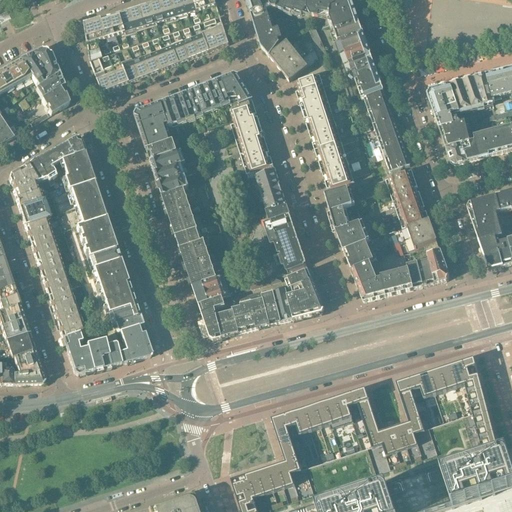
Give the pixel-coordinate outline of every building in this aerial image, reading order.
[(181,0),(172,0),(171,1),(177,22),(178,21),(187,19),(187,16),(181,0)] [(192,0),(181,0),(187,16),(197,13),(192,0)] [(203,0),(192,0),(197,13),(206,10),(203,0)] [(203,0),(206,10),(216,7),(213,0),(203,0)] [(273,32),(268,14),(265,7),(271,7),(271,10),(277,11),(281,0),(245,0),(261,50),(269,59),(273,54),(280,46),(279,41),(281,40),(278,31),(276,31),(273,32)] [(359,24),(350,0),(349,0),(281,0),(277,11),(284,14),(285,12),(293,16),(294,14),(303,17),(307,12),(310,19),(329,21),(330,21),(334,32),(359,24)] [(171,1),(160,4),(166,22),(167,26),(177,23),(177,22),(171,1)] [(160,4),(150,7),(156,26),(156,25),(165,23),(166,22),(160,4)] [(150,7),(140,10),(146,31),(156,28),(156,26),(150,7)] [(140,10),(129,13),(136,34),(146,31),(140,10)] [(129,13),(119,16),(125,35),(126,38),(136,35),(136,34),(129,13)] [(119,16),(110,19),(115,38),(124,35),(125,35),(119,16)] [(115,38),(110,19),(101,21),(101,22),(106,40),(115,38)] [(101,22),(91,24),(97,43),(106,40),(101,22)] [(86,26),(85,29),(87,46),(89,61),(90,64),(99,61),(102,60),(101,57),(97,43),(91,24),(87,26),(86,26)] [(334,32),(330,33),(334,45),(338,44),(363,35),(359,24),(334,32)] [(223,29),(213,32),(220,51),(226,48),(228,44),(223,29)] [(213,32),(203,36),(210,55),(220,51),(213,32)] [(338,44),(334,45),(342,67),(349,65),(370,57),(363,35),(338,44)] [(210,55),(203,36),(192,40),(200,59),(210,55)] [(183,44),(182,44),(189,63),(200,59),(192,40),(183,44)] [(182,42),(171,46),(172,48),(179,66),(189,63),(182,44),(182,42)] [(276,68),(295,53),(287,44),(273,55),(273,54),(269,59),(276,68)] [(172,48),(162,52),(169,70),(179,66),(172,48)] [(162,52),(152,56),(159,74),(169,70),(162,52)] [(57,77),(49,57),(40,53),(32,57),(20,63),(31,79),(38,90),(57,77)] [(283,76),(301,62),(295,53),(276,68),(283,76)] [(152,56),(142,60),(149,78),(159,74),(152,56)] [(349,65),(342,67),(346,76),(352,74),(374,66),(370,57),(349,65)] [(133,64),(132,64),(139,82),(149,78),(142,60),(133,64)] [(99,61),(90,64),(95,78),(102,94),(101,94),(105,96),(105,95),(111,93),(103,71),(99,61)] [(131,61),(121,64),(129,86),(139,82),(132,64),(131,61)] [(293,82),(308,70),(301,62),(283,76),(289,84),(291,83),(293,82)] [(31,79),(20,63),(11,68),(22,84),(31,79)] [(121,64),(112,68),(120,90),(129,86),(121,64)] [(352,74),(346,76),(349,86),(355,84),(377,76),(374,66),(352,74)] [(22,84),(11,68),(3,72),(14,89),(22,84)] [(112,68),(103,71),(111,93),(120,90),(112,68)] [(511,95),(511,70),(485,78),(492,100),(511,95)] [(14,89),(3,72),(0,73),(0,84),(6,93),(14,89)] [(355,84),(349,86),(354,100),(360,98),(362,103),(365,103),(384,96),(381,86),(377,76),(355,84)] [(59,91),(63,89),(57,77),(38,90),(35,92),(38,91),(44,100),(41,102),(59,91)] [(234,77),(220,83),(227,100),(245,92),(237,79),(234,77)] [(329,106),(322,86),(319,77),(293,85),(294,88),(297,87),(299,93),(296,95),(298,102),(297,104),(298,107),(300,108),(302,115),(329,106)] [(493,106),(492,100),(485,78),(474,80),(482,107),(483,108),(493,106)] [(474,80),(462,84),(470,110),(482,107),(474,80)] [(220,83),(212,86),(220,109),(229,106),(227,100),(220,83)] [(470,110),(462,84),(430,92),(427,97),(435,119),(451,115),(470,110)] [(203,89),(212,112),(213,115),(219,112),(218,110),(220,109),(212,86),(203,89)] [(203,89),(195,93),(203,116),(212,112),(203,89)] [(59,91),(41,102),(41,103),(45,110),(47,109),(49,112),(47,113),(50,118),(68,107),(65,97),(63,98),(59,91)] [(252,103),(245,92),(227,100),(229,106),(230,108),(234,106),(235,109),(252,103)] [(203,116),(195,93),(186,96),(195,119),(202,116),(203,116)] [(195,119),(186,96),(178,99),(186,122),(195,119)] [(384,96),(365,103),(369,114),(388,107),(384,96)] [(186,122),(178,99),(169,103),(177,126),(182,124),(186,122)] [(161,106),(164,118),(166,122),(168,129),(177,126),(169,103),(161,106)] [(258,122),(259,120),(258,117),(256,116),(252,103),(235,109),(236,110),(229,112),(234,126),(230,127),(233,137),(260,128),(258,122)] [(137,115),(135,119),(138,127),(164,118),(161,106),(137,115)] [(335,126),(332,116),(329,106),(302,115),(304,122),(303,124),(304,126),(306,127),(309,134),(335,126)] [(388,107),(369,114),(373,125),(392,118),(388,107)] [(511,112),(510,113),(483,120),(484,125),(511,117),(511,112)] [(452,122),(452,120),(451,115),(435,119),(445,149),(462,145),(469,143),(466,131),(468,131),(467,125),(465,125),(465,124),(458,126),(457,120),(452,122)] [(30,125),(32,129),(48,119),(46,116),(30,125)] [(168,144),(164,132),(161,123),(166,122),(164,118),(138,127),(146,152),(168,144)] [(392,118),(373,125),(377,137),(396,130),(392,118)] [(511,153),(511,119),(510,120),(511,129),(504,131),(503,125),(492,128),(494,134),(474,139),(475,144),(480,162),(511,153)] [(0,147),(13,141),(0,121),(0,147)] [(335,126),(309,134),(311,141),(310,142),(309,143),(310,146),(312,146),(315,154),(341,145),(335,126)] [(26,127),(16,134),(18,138),(29,131),(26,127)] [(260,128),(233,137),(240,157),(266,148),(264,141),(265,139),(264,136),(262,136),(260,128)] [(396,130),(377,137),(384,158),(404,151),(396,130)] [(76,141),(67,146),(73,158),(83,153),(80,142),(76,141)] [(176,154),(174,146),(173,143),(168,144),(146,152),(150,163),(176,154)] [(480,162),(475,144),(470,145),(469,143),(462,145),(467,165),(480,162)] [(341,145),(315,154),(317,161),(316,163),(317,165),(318,166),(319,166),(321,174),(348,165),(341,145)] [(462,145),(445,149),(451,166),(455,168),(467,165),(462,145)] [(73,158),(67,146),(43,158),(50,170),(59,165),(73,158)] [(266,148),(240,157),(246,177),(273,168),(270,160),(272,158),(271,156),(268,155),(266,148)] [(404,151),(384,158),(390,175),(410,168),(404,151)] [(94,183),(90,171),(83,153),(73,158),(59,165),(61,172),(64,171),(65,175),(61,176),(66,192),(70,191),(94,183)] [(184,165),(180,153),(176,154),(150,163),(154,175),(184,165)] [(55,177),(50,170),(43,158),(35,163),(46,180),(50,187),(54,184),(51,180),(55,177)] [(183,178),(194,175),(197,171),(194,162),(184,165),(154,175),(158,187),(183,178)] [(35,163),(26,168),(36,184),(46,180),(35,163)] [(348,165),(321,174),(323,181),(322,182),(323,185),(325,186),(327,193),(354,185),(348,165)] [(26,168),(10,178),(8,182),(12,192),(34,184),(36,184),(26,168)] [(367,169),(351,174),(353,181),(369,175),(367,169)] [(389,181),(412,173),(411,171),(388,179),(389,181)] [(307,269),(274,173),(248,181),(262,225),(269,222),(271,228),(265,230),(266,233),(267,235),(270,244),(271,248),(272,250),(276,248),(279,259),(282,258),(283,262),(280,262),(283,271),(286,270),(288,276),(304,270),(307,269)] [(389,181),(385,182),(389,192),(415,183),(412,173),(389,181)] [(186,190),(183,178),(158,187),(162,198),(184,191),(186,190)] [(373,187),(375,193),(387,189),(385,182),(373,187)] [(94,183),(70,191),(71,196),(68,197),(70,205),(74,204),(76,209),(100,201),(94,183)] [(415,183),(389,192),(395,212),(422,202),(419,195),(420,195),(421,193),(420,191),(418,190),(415,183)] [(34,184),(12,192),(15,201),(37,193),(34,184)] [(192,215),(184,191),(162,198),(170,222),(192,215)] [(358,216),(355,208),(356,208),(356,206),(354,207),(350,192),(351,192),(351,191),(328,197),(325,198),(336,234),(361,225),(358,217),(359,216),(359,215),(358,216)] [(38,193),(37,193),(15,201),(18,210),(43,202),(42,198),(40,199),(38,193)] [(511,194),(496,199),(500,213),(511,210),(511,212),(511,194)] [(502,237),(496,214),(500,213),(496,199),(469,206),(467,210),(479,244),(495,239),(502,237)] [(105,219),(100,201),(76,209),(82,226),(105,219)] [(43,202),(18,210),(24,228),(47,221),(49,220),(48,216),(45,216),(42,206),(45,206),(43,202)] [(424,209),(422,202),(395,212),(402,231),(407,229),(429,222),(426,214),(427,213),(427,210),(425,209),(424,209)] [(394,210),(381,214),(383,218),(396,214),(394,210)] [(197,231),(192,215),(170,222),(175,238),(197,231)] [(105,219),(82,226),(76,228),(77,233),(83,231),(84,237),(109,229),(105,219)] [(47,221),(24,228),(27,237),(50,230),(47,221)] [(429,222),(407,229),(410,240),(432,233),(429,222)] [(362,224),(361,225),(336,234),(343,254),(369,243),(362,224)] [(109,229),(84,237),(79,239),(81,244),(87,242),(88,247),(83,249),(87,260),(116,250),(109,229)] [(50,230),(27,237),(30,246),(53,238),(50,230)] [(197,231),(175,238),(179,251),(200,245),(196,232),(197,231)] [(432,233),(410,240),(414,251),(424,248),(436,243),(432,233)] [(495,239),(479,244),(488,270),(492,272),(511,266),(511,236),(507,238),(508,243),(497,246),(495,239)] [(53,238),(30,246),(33,255),(55,247),(53,238)] [(200,245),(179,251),(180,253),(182,260),(185,266),(187,275),(190,281),(192,289),(221,280),(220,276),(215,277),(211,267),(216,265),(215,264),(214,262),(213,258),(209,259),(205,248),(209,247),(208,242),(200,245)] [(436,243),(424,248),(427,257),(440,253),(436,243)] [(365,244),(344,254),(351,271),(375,259),(370,247),(367,248),(365,244)] [(55,247),(33,255),(36,263),(58,256),(55,247)] [(116,250),(87,260),(88,264),(93,263),(95,269),(120,261),(116,250)] [(449,279),(444,265),(440,253),(427,257),(428,261),(429,262),(423,264),(429,288),(446,283),(449,279)] [(58,256),(36,263),(39,271),(61,264),(58,256)] [(381,279),(379,269),(375,259),(351,271),(360,294),(382,285),(381,279)] [(120,261),(95,269),(90,271),(92,276),(97,274),(99,280),(94,282),(96,287),(101,285),(103,292),(127,284),(120,261)] [(429,288),(423,264),(421,264),(420,261),(417,262),(418,265),(407,268),(408,273),(413,292),(429,288)] [(61,264),(39,271),(41,280),(64,273),(61,264)] [(0,282),(10,280),(6,269),(0,270),(0,282)] [(64,273),(41,280),(44,289),(67,281),(64,273)] [(413,292),(408,273),(381,279),(382,285),(386,299),(413,292)] [(287,299),(289,305),(293,323),(322,315),(324,312),(318,298),(308,274),(288,282),(292,293),(293,298),(287,299)] [(230,298),(228,292),(226,284),(224,279),(221,280),(192,289),(198,308),(222,300),(227,299),(230,298)] [(0,293),(13,289),(10,280),(0,282),(0,293)] [(239,289),(236,290),(238,295),(282,283),(278,281),(276,281),(275,281),(273,281),(269,280),(260,283),(239,289)] [(67,281),(44,289),(48,298),(70,291),(73,289),(72,286),(69,287),(67,281)] [(127,284),(103,292),(98,293),(100,298),(105,297),(107,303),(102,305),(104,310),(108,309),(111,315),(135,306),(127,284)] [(386,299),(382,285),(360,294),(363,302),(366,304),(386,299)] [(13,289),(0,293),(0,303),(16,298),(13,289)] [(70,291),(48,298),(50,307),(72,299),(70,291)] [(293,323),(289,305),(287,299),(287,296),(286,293),(262,299),(263,303),(265,311),(270,329),(293,323)] [(16,298),(0,303),(0,306),(2,314),(19,309),(16,298)] [(72,299),(50,307),(53,315),(75,308),(72,299)] [(225,308),(224,305),(222,300),(198,308),(201,315),(225,308)] [(270,329),(265,311),(263,303),(241,309),(241,311),(233,313),(233,314),(239,337),(270,329)] [(81,307),(86,323),(91,321),(86,305),(81,307)] [(135,306),(111,315),(106,316),(108,321),(112,320),(115,326),(139,318),(135,306)] [(233,314),(233,313),(231,307),(225,309),(225,308),(201,315),(210,341),(213,343),(239,337),(233,314)] [(78,316),(75,308),(53,315),(56,324),(78,316)] [(2,314),(0,314),(0,328),(5,343),(29,336),(20,309),(19,309),(2,314)] [(78,316),(56,324),(59,333),(81,325),(78,316)] [(139,318),(115,326),(112,327),(116,340),(120,339),(122,344),(145,336),(139,318)] [(81,325),(59,333),(62,341),(79,336),(88,333),(86,328),(82,329),(81,325)] [(5,343),(0,344),(0,361),(10,359),(10,361),(13,360),(35,354),(29,336),(5,343)] [(81,345),(79,336),(62,341),(74,376),(77,378),(93,374),(87,351),(78,353),(76,347),(81,345)] [(145,336),(122,344),(123,349),(121,350),(122,355),(148,346),(145,336)] [(121,367),(117,351),(116,347),(115,345),(109,347),(107,342),(104,343),(103,342),(100,343),(101,346),(90,349),(90,346),(86,347),(87,351),(93,374),(121,367)] [(148,346),(122,355),(121,350),(117,351),(121,367),(150,360),(151,356),(148,346)] [(35,354),(13,360),(16,370),(38,363),(35,354)] [(362,367),(373,364),(371,355),(359,358),(362,367)] [(474,361),(397,386),(408,425),(380,435),(365,391),(271,422),(285,466),(230,483),(239,511),(448,511),(452,511),(453,511),(511,492),(511,472),(506,455),(500,457),(496,446),(494,438),(493,434),(491,426),(487,411),(485,403),(481,388),(479,380),(474,361)] [(38,363),(16,370),(18,377),(42,374),(38,363)] [(4,366),(1,366),(1,388),(11,388),(12,377),(12,375),(9,372),(4,371),(4,366)] [(244,398),(325,379),(322,367),(241,386),(244,398)] [(12,377),(11,388),(15,387),(16,387),(17,387),(20,387),(42,387),(45,383),(42,374),(18,377),(12,377)] [(197,511),(195,503),(194,502),(194,501),(193,501),(192,500),(191,500),(191,499),(190,499),(189,499),(188,499),(159,509),(149,511),(197,511)]
